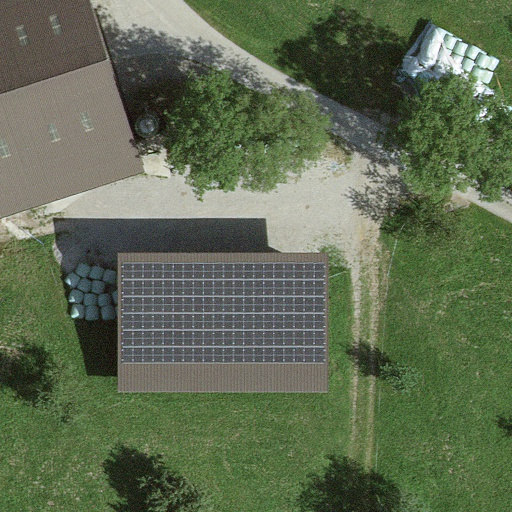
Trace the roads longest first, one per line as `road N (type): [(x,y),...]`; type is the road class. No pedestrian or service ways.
road 1 (track): [(403,164),(363,266),(359,511)]
road 2 (track): [(154,0),(179,30),(403,164)]
